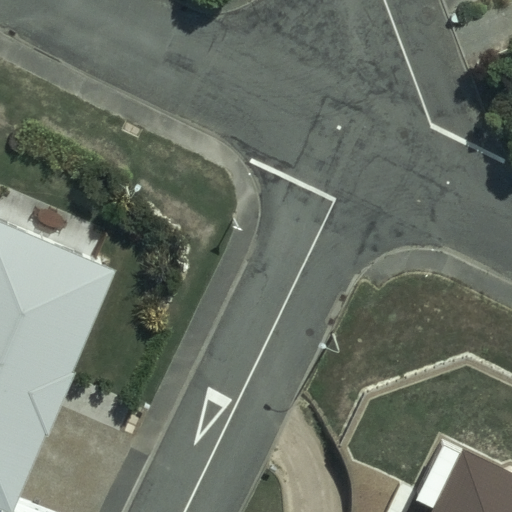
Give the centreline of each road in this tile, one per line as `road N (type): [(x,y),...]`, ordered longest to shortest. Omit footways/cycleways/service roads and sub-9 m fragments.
road 1 (residential): [(185,511),(359,146)]
road 2 (residential): [(359,146),(68,0)]
road 3 (residential): [(455,189),(385,0)]
